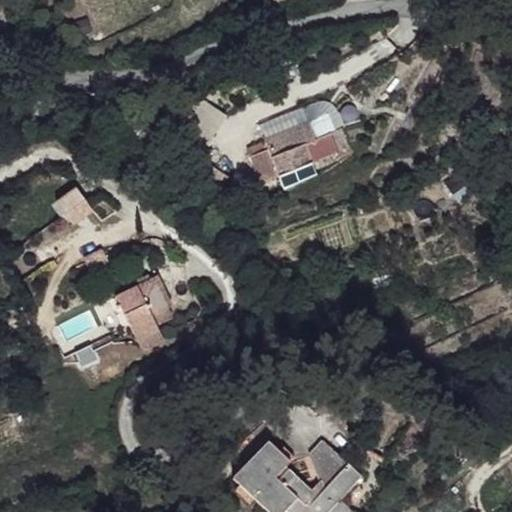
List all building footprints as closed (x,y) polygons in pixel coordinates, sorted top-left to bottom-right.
[(304,103),(259,121),(264,136),(309,118),(304,103)] [(329,111),(309,118),(314,134),(335,127),(329,111)] [(267,143),(250,151),(260,176),(336,146),(340,155),(354,150),(345,124),(335,127),(314,134),(309,118),(264,136),(267,143)] [(143,268),(122,280),(145,323),(166,311),(143,268)] [(166,311),(145,323),(150,333),(171,321),(166,311)] [(270,427),(235,468),(283,506),(290,496),(302,507),(309,497),(322,508),(362,460),(325,428),(312,442),(325,476),(316,487),(309,481),(312,476),(286,454),(291,446),(270,427)]
